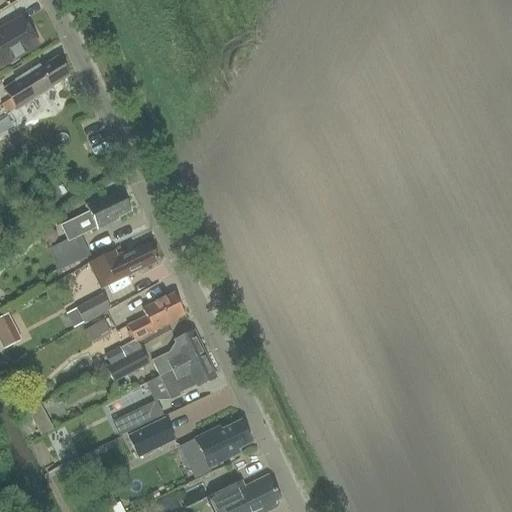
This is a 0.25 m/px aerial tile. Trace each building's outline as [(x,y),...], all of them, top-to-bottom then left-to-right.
[(0,32),(0,68),(38,46),(22,20),(0,33),(0,32)] [(52,87),(68,77),(57,60),(42,70),(39,66),(15,82),(16,84),(4,91),(17,110),(33,100),(34,101),(53,89),(52,87)] [(117,219),(130,213),(121,193),(105,201),(104,199),(86,208),(89,214),(60,228),(67,243),(49,252),(59,271),(89,257),(79,237),(96,229),(97,231),(118,221),(117,219)] [(102,289),(158,262),(157,259),(150,245),(130,254),(129,252),(115,258),(113,253),(89,264),(102,289)] [(75,309),(83,324),(109,310),(101,295),(75,309)] [(154,332),(184,317),(173,296),(142,311),(146,318),(127,327),(134,342),(120,349),(125,358),(142,349),(139,342),(155,334),(154,332)] [(22,308),(0,319),(0,333),(7,348),(35,334),(22,308)] [(73,329),(83,324),(75,309),(65,314),(73,329)] [(109,317),(90,329),(97,339),(116,327),(109,317)] [(172,372),(204,356),(193,332),(172,342),(174,345),(168,355),(150,363),(158,380),(172,372)] [(125,360),(120,349),(105,357),(110,367),(125,360)] [(141,352),(107,370),(115,385),(149,366),(141,352)] [(172,372),(158,380),(169,403),(180,398),(179,396),(195,388),(195,390),(216,380),(204,356),(172,372)] [(127,435),(163,417),(156,403),(120,420),(127,435)] [(41,438),(54,431),(39,406),(27,413),(41,438)] [(174,442),(164,422),(129,439),(139,458),(174,442)] [(236,452),(251,444),(240,423),(221,432),(219,429),(195,441),(209,469),(238,455),(236,452)] [(238,485),(206,500),(211,511),(270,511),(276,509),(274,504),(279,501),(270,483),(265,486),(262,480),(241,490),(238,485)]
